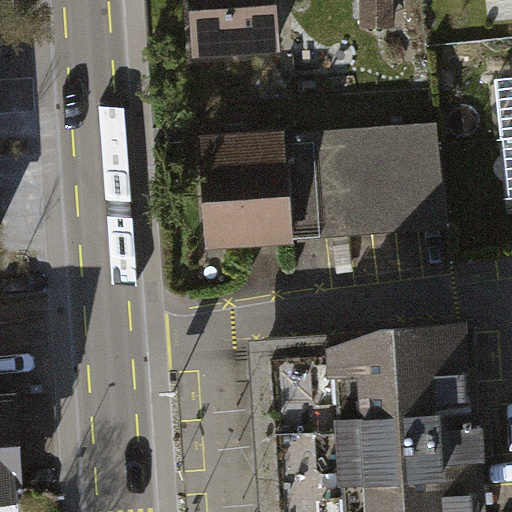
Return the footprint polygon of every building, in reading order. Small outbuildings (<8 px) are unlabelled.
[(275,0),(196,0),(200,52),(278,46),(275,0)] [(433,118),(297,130),(305,232),(442,220),(433,118)] [(285,133),(204,137),(209,241),(290,237),(285,133)] [(499,511),(485,334),(347,345),(361,511),(499,511)] [(11,391),(0,391),(0,478),(17,477),(11,391)]
